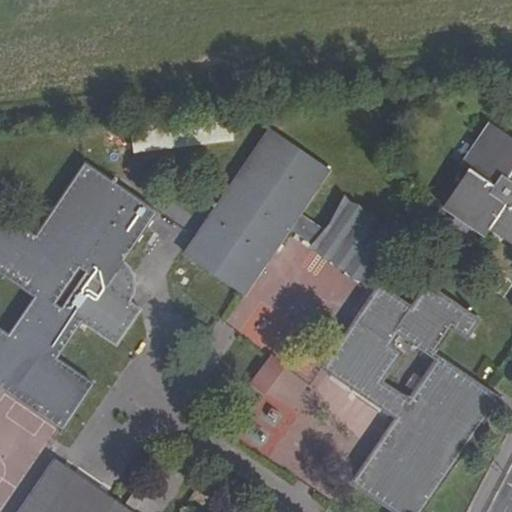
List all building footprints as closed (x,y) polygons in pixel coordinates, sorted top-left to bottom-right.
[(229,109),(130,123),(134,153),(233,140),(229,109)] [(511,137),(491,123),(463,164),(472,169),(445,207),(486,235),(490,227),(511,242),(511,137)] [(302,213),(331,170),(270,128),(185,254),(246,296),(291,230),(364,280),(395,235),(350,203),(330,233),(302,213)] [(0,377),(27,338),(56,357),(81,321),(116,344),(141,307),(129,299),(132,295),(134,290),(134,285),(134,279),(133,274),(130,269),(127,264),(122,260),(155,211),(88,164),(38,237),(0,211),(0,270),(38,296),(11,337),(0,329),(0,377)] [(307,296),(323,308),(346,276),(305,247),(293,263),(318,281),(307,296)] [(398,330),(434,355),(454,327),(468,336),(479,320),(429,285),(398,330)] [(397,511),(421,511),(500,400),(439,359),(410,401),(383,382),(402,353),(357,322),(327,367),(399,417),(355,483),(397,511)] [(27,338),(0,377),(0,383),(64,426),(94,384),(56,357),(27,338)] [(270,394),(289,366),(272,355),(254,383),(270,394)] [(132,511),(108,495),(75,473),(49,511),(132,511)]
